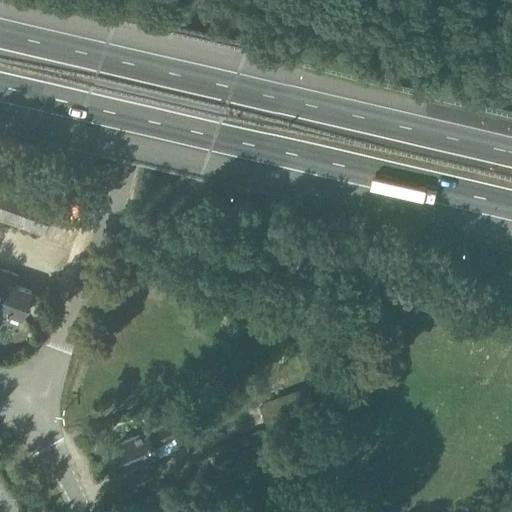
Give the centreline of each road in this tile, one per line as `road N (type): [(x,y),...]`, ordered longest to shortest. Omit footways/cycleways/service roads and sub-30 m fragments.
road 1 (motorway): [(0,87),(511,207)]
road 2 (motorway): [(511,153),(0,34)]
road 3 (tertiary): [(27,402),(70,331),(188,0)]
road 4 (track): [(511,323),(110,220)]
road 5 (tertiary): [(81,511),(27,402)]
